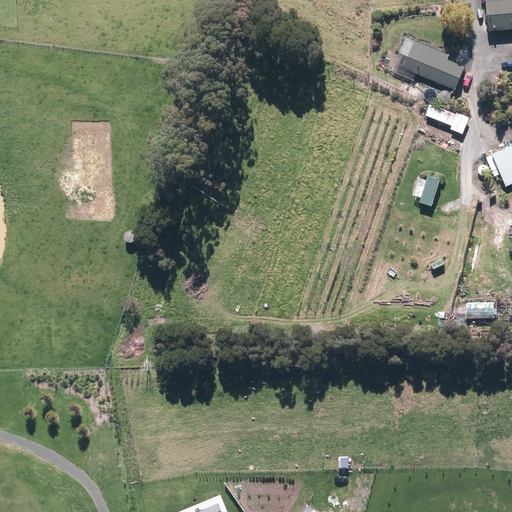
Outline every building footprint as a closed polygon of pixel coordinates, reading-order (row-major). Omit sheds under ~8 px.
[(511,0),(487,0),(490,33),(511,30),(511,0)] [(417,44),(406,68),(458,91),(468,68),(417,44)] [(471,120),(431,103),(425,119),(465,135),(471,120)] [(511,178),(511,147),(495,155),(507,181),(511,178)] [(434,212),(444,178),(423,172),(417,195),(423,197),(421,204),(425,205),(424,209),(434,212)]
